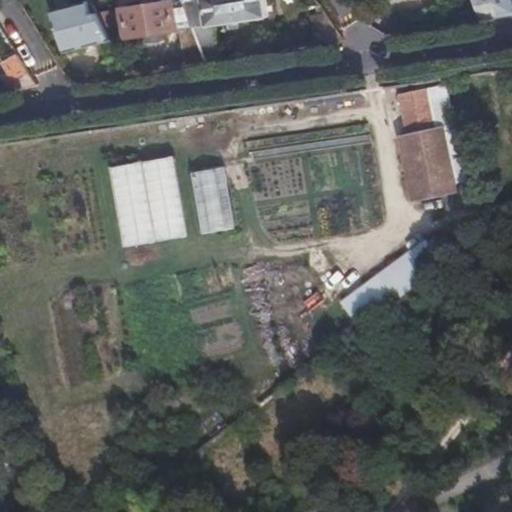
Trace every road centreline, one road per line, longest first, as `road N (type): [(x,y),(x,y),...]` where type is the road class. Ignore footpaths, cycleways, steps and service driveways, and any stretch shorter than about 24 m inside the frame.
road 1 (residential): [(69,108),(374,62)]
road 2 (residential): [(374,62),(511,43)]
road 3 (residential): [(69,108),(0,0)]
